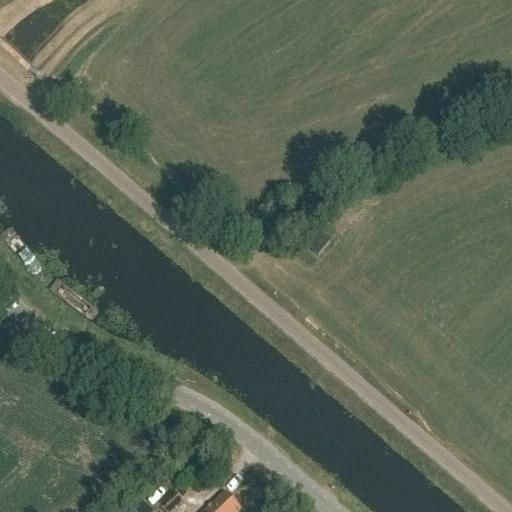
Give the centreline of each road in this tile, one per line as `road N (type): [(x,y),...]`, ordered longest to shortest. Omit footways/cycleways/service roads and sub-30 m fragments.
road 1 (unclassified): [(507,511),(0,75)]
road 2 (tertiary): [(334,511),(170,381),(94,359),(0,297)]
